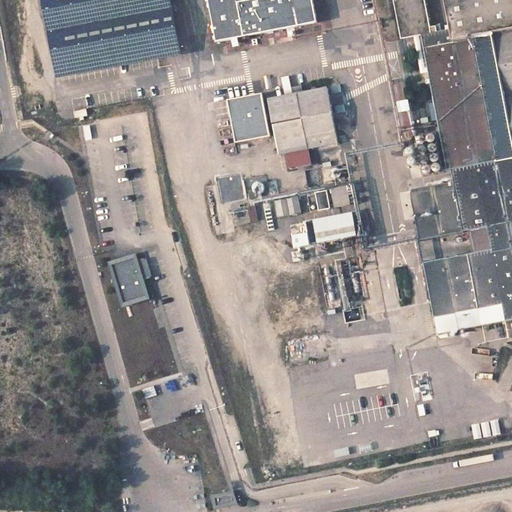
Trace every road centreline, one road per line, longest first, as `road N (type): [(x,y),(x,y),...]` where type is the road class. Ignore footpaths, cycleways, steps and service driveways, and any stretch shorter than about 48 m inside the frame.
road 1 (unclassified): [(355,46),(206,75),(191,0)]
road 2 (unclassified): [(386,222),(380,264),(394,335),(425,329),(410,257)]
road 3 (unclassified): [(355,46),(386,222)]
